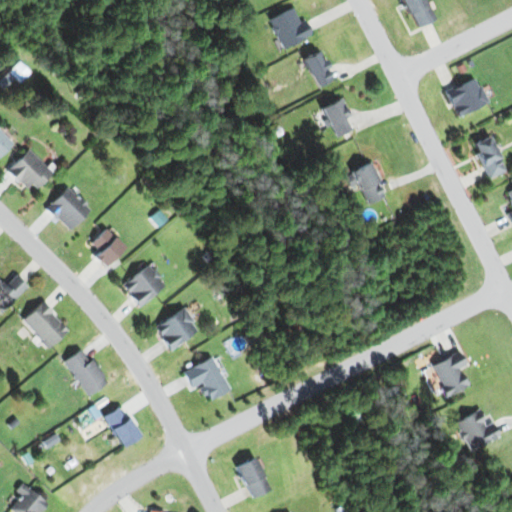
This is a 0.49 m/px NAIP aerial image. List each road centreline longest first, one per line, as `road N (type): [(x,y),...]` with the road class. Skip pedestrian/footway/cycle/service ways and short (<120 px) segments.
road 1 (residential): [(93,511),(163,463),(501,290)]
road 2 (residential): [(216,511),(120,341),(0,213)]
road 3 (residential): [(511,309),(358,0)]
road 4 (residential): [(399,78),(511,17)]
